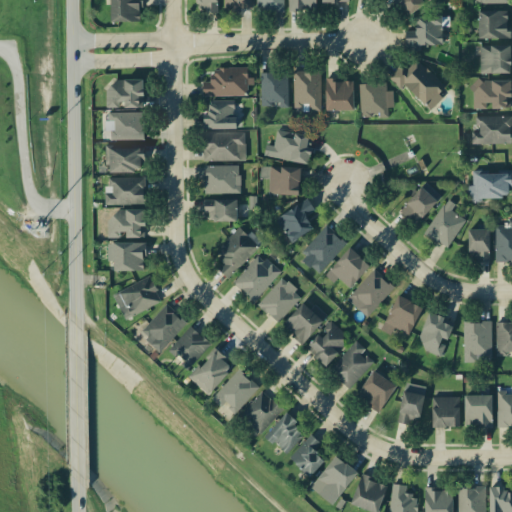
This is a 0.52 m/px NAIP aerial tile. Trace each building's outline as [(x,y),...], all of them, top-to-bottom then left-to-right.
[(110,0),(111,22),(140,21),(139,0),(110,0)] [(190,0),(214,0),(214,8),(190,7),(190,0)] [(221,0),(250,0),(251,8),(221,8),(221,0)] [(257,0),(280,0),(280,7),(258,8),(257,0)] [(286,0),(311,0),(311,9),(286,9),(286,0)] [(420,0),(404,11),(396,0),(420,0)] [(505,9),(476,10),(477,39),(506,38),(505,9)] [(444,14),(414,16),(416,44),(445,43),(444,14)] [(507,44),(478,45),(479,74),(508,72),(507,44)] [(417,58),(411,64),(397,57),(387,76),(400,88),(406,83),(428,105),(446,87),(417,58)] [(245,67),(214,68),(199,82),(199,95),(246,93),(245,67)] [(287,70),(259,71),(260,108),(288,107),(287,70)] [(320,71),(292,72),(293,109),(321,108),(320,71)] [(139,75),(90,76),(91,107),(140,106),(139,75)] [(352,77),(326,77),(326,108),(352,108),(352,77)] [(511,80),(474,79),(473,107),(511,107),(511,80)] [(388,81),(360,82),(361,119),(389,119),(388,81)] [(234,99),(201,100),(202,126),(235,125),(234,99)] [(144,112),(108,112),(108,140),(144,140),(144,112)] [(511,116),(473,115),(473,143),(511,144),(511,116)] [(313,136),(275,128),(269,156),(307,164),(313,136)] [(246,131),(206,132),(207,160),(247,159),(246,131)] [(143,143),(107,142),(107,170),(143,171),(143,143)] [(238,164),(202,166),(204,193),(240,191),(238,164)] [(300,168),(269,167),(268,194),(299,195),(300,168)] [(504,171),(472,174),(474,202),(506,199),(504,171)] [(144,177),(108,176),(108,204),(144,204),(144,177)] [(423,184),(396,213),(412,228),(439,199),(423,184)] [(307,195),(274,216),(289,241),(310,228),(303,215),(314,207),(307,195)] [(236,198),(202,198),(202,213),(211,213),(212,220),(236,220),(236,198)] [(447,198),(426,232),(446,245),(463,219),(450,211),(455,203),(447,198)] [(144,208),(108,208),(108,236),(144,236),(144,208)] [(511,220),(493,221),(495,262),(511,261),(511,220)] [(326,224),(298,253),(318,272),(346,243),(326,224)] [(488,226),(467,227),(468,261),(489,261),(488,226)] [(238,227),(212,252),(221,262),(214,269),(224,279),(257,247),(238,227)] [(145,242),(109,242),(109,270),(145,270),(145,242)] [(349,247),(324,273),(343,292),(369,266),(349,247)] [(261,254),(236,280),(255,299),(280,273),(261,254)] [(375,268),(349,295),(369,313),(395,287),(375,268)] [(148,276),(112,293),(124,318),(160,300),(148,276)] [(281,276),(256,302),(276,321),(301,295),(281,276)] [(397,295),(380,331),(405,343),(422,307),(397,295)] [(302,302),(281,324),(301,342),(321,320),(302,302)] [(164,303),(138,330),(159,350),(184,323),(164,303)] [(429,312),(414,347),(440,357),(454,323),(429,312)] [(511,318),(497,318),(496,353),(511,353),(511,318)] [(331,319),(305,345),(325,364),(350,338),(331,319)] [(490,319),(461,321),(463,363),(492,361),(490,319)] [(188,325),(170,344),(189,362),(207,343),(188,325)] [(354,342),(329,368),(348,387),(374,361),(354,342)] [(214,346),(188,375),(208,393),(234,364),(214,346)] [(238,368),(209,398),(229,417),(258,387),(238,368)] [(372,368),(354,394),(378,411),(395,385),(372,368)] [(511,387),(496,387),(496,427),(511,427),(511,387)] [(402,390),(396,422),(407,425),(409,416),(419,418),(424,394),(402,390)] [(260,391),(240,414),(260,431),(280,408),(260,391)] [(489,392),(462,393),(463,425),(489,425),(489,392)] [(457,394),(431,394),(431,425),(457,425),(457,394)] [(285,409),(259,436),(270,446),(274,441),(286,452),(301,435),(290,425),(296,419),(285,409)] [(309,431),(287,456),(308,474),(321,459),(314,452),(322,442),(309,431)] [(332,454),(315,478),(338,495),(356,472),(332,454)] [(375,511),(388,482),(362,472),(349,503),(370,511),(375,511)] [(415,511),(420,484),(392,480),(388,511),(415,511)] [(511,511),(511,490),(502,491),(502,484),(488,484),(488,511),(511,511)] [(452,511),(452,486),(424,486),(424,511),(452,511)] [(485,511),(485,486),(457,486),(457,511),(485,511)]
